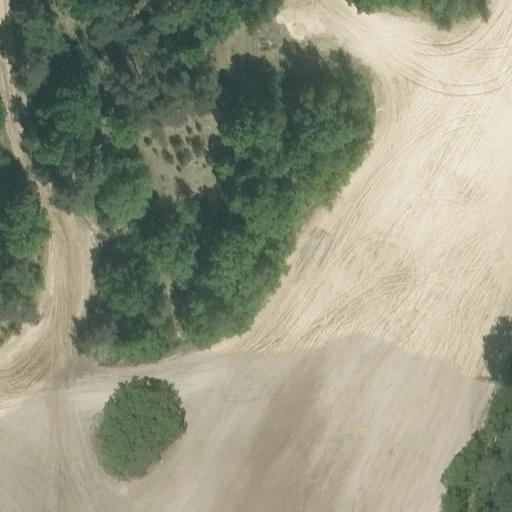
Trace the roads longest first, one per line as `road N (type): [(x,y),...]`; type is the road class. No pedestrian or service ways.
road 1 (track): [(282,386),(237,350),(130,379),(71,348),(3,0)]
road 2 (track): [(511,138),(282,386)]
road 3 (track): [(511,107),(344,0)]
road 4 (track): [(282,386),(188,511)]
